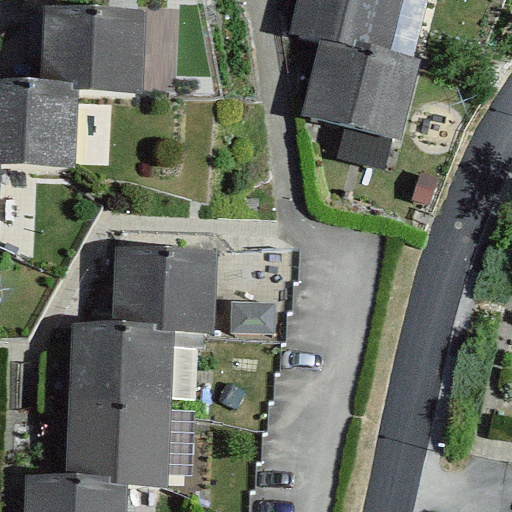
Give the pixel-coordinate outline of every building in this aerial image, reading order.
[(404,0),(302,0),(294,36),(325,42),(390,59),(404,0)] [(141,98),(144,17),(46,14),(43,94),(79,95),(141,98)] [(419,66),(390,59),(325,42),(304,119),(399,144),(419,66)] [(0,168),(76,171),(79,95),(43,94),(0,92),(0,168)] [(215,338),(217,259),(114,256),(112,335),(174,337),(215,338)] [(72,411),(171,414),(174,337),(112,335),(75,334),(72,411)] [(169,489),(171,414),(72,411),(70,486),(127,488),(169,489)] [(511,511),(511,466),(508,466),(498,511),(511,511)] [(125,511),(127,488),(70,486),(27,485),(26,511),(125,511)]
